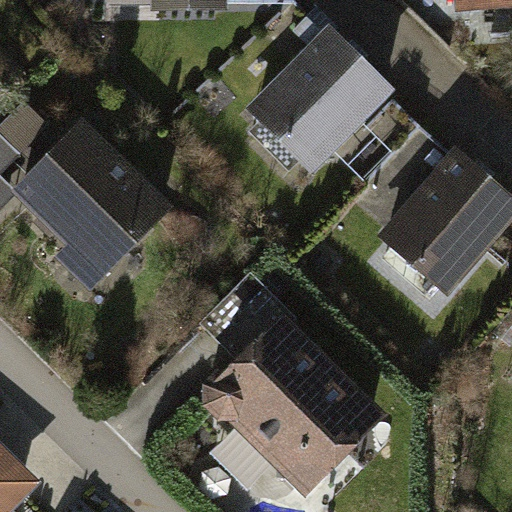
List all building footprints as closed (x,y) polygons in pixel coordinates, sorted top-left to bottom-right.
[(214,0),(93,0),(94,23),(214,24),(214,0)] [(511,0),(464,0),(465,11),(511,7),(511,0)] [(0,72),(18,54),(0,36),(0,72)] [(397,108),(322,36),(242,119),(317,191),(397,108)] [(0,204),(62,139),(26,105),(0,133),(0,204)] [(0,197),(0,199),(97,307),(190,223),(92,115),(0,197)] [(511,238),(511,210),(454,159),(374,248),(446,312),(511,238)] [(169,362),(309,511),(313,511),(398,433),(256,281),(169,362)] [(0,511),(18,511),(39,490),(0,453),(0,511)]
